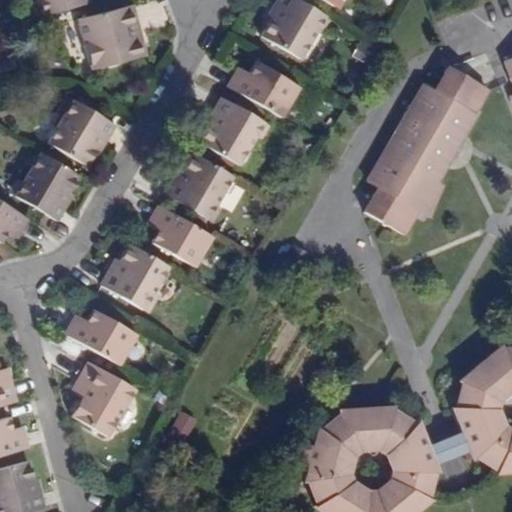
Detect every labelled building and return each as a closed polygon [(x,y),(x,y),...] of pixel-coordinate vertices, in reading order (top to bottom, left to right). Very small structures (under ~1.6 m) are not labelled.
[(26,0),(31,14),(86,0),(26,0)] [(322,41),(332,22),(293,0),(272,0),(263,18),(272,23),(262,42),(299,61),(312,36),(322,41)] [(146,65),(132,4),(79,16),(93,78),(146,65)] [(224,87),(281,118),(300,83),(258,60),(251,72),(237,63),(224,87)] [(420,211),(421,212),(439,182),(478,115),(476,114),(490,89),(450,67),(436,91),(426,85),(369,182),(380,189),(366,213),(405,236),(420,211)] [(267,120),(219,93),(204,119),(212,123),(201,142),(235,162),(251,134),(257,138),(267,120)] [(116,124),(68,94),(57,111),(64,115),(47,143),(82,165),(95,143),(102,147),(116,124)] [(59,188),(69,170),(32,148),(17,174),(13,171),(1,192),(49,219),(65,191),(59,188)] [(217,199),(230,174),(195,154),(185,174),(176,169),(162,196),(210,221),(221,201),(217,199)] [(439,182),(421,212),(432,219),(445,185),(439,182)] [(194,265),(211,234),(157,202),(146,223),(158,229),(151,241),(194,265)] [(0,233),(9,238),(21,216),(0,203),(0,233)] [(154,291),(166,265),(130,245),(122,263),(110,258),(95,290),(147,314),(157,292),(154,291)] [(73,313),(60,337),(114,367),(133,333),(92,311),(87,321),(73,313)] [(166,315),(161,326),(185,335),(189,323),(166,315)] [(511,349),(505,350),(504,347),(462,383),(465,384),(459,409),(485,411),(491,425),(494,423),(495,426),(498,435),(478,457),(498,469),(500,471),(499,474),(511,472),(511,349)] [(132,391),(84,364),(69,391),(79,397),(69,415),(107,436),(132,391)] [(0,408),(17,405),(7,370),(0,371),(0,408)] [(485,411),(459,409),(455,408),(476,460),(478,457),(498,435),(495,426),(494,423),(491,425),(485,411)] [(312,465),(308,483),(336,479),(341,492),(318,508),(323,511),(419,511),(433,501),(430,499),(431,497),(437,474),(407,472),(403,463),(402,460),(405,459),(399,445),(417,425),(396,412),(397,409),(342,413),(343,415),(338,420),(324,432),(321,430),(317,445),(316,449),(315,449),(311,450),(307,454),(307,460),(312,465)] [(174,412),(167,432),(184,438),(192,418),(174,412)] [(0,458),(28,452),(22,429),(6,432),(3,420),(0,420),(0,458)] [(419,423),(417,425),(399,445),(405,459),(402,460),(403,463),(407,472),(437,474),(440,475),(419,423)] [(27,481),(23,461),(0,466),(0,511),(40,511),(33,479),(27,481)] [(336,479),(308,483),(318,508),(341,492),(336,479)]
